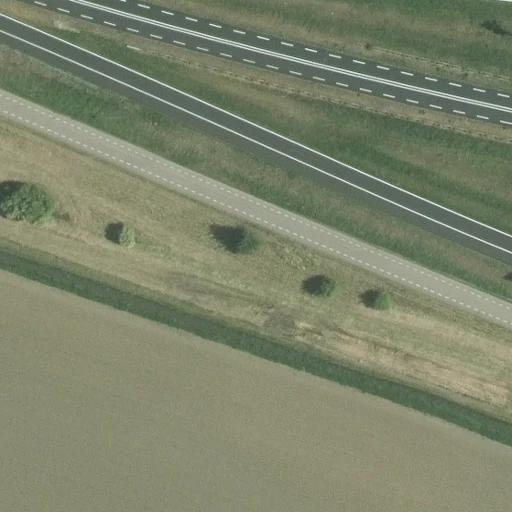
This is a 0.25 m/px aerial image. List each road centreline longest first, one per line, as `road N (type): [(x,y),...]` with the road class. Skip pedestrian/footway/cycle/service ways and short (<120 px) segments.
road 1 (primary): [(0,25),(511,246)]
road 2 (unclassified): [(511,318),(0,104)]
road 3 (primary): [(511,111),(72,0)]
